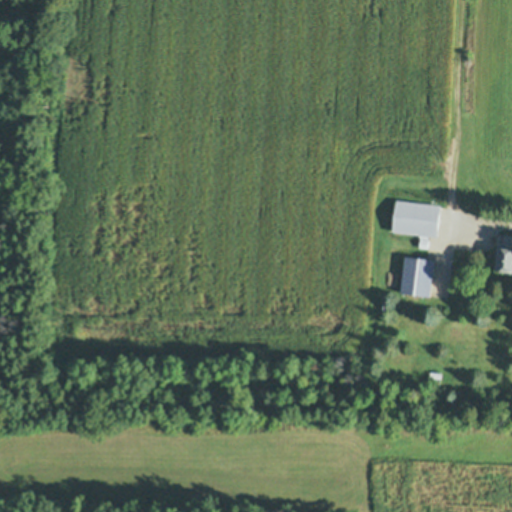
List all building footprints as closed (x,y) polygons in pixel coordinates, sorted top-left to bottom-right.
[(443,180),(445,136),(398,134),(396,178),(443,180)] [(393,229),(397,197),(442,203),(438,234),(393,229)] [(511,266),(497,265),(500,242),(501,230),(506,231),(506,230),(511,230),(511,266)] [(421,236),(429,237),(429,246),(421,246),(421,236)] [(435,257),(431,294),(401,290),(406,253),(435,257)]
